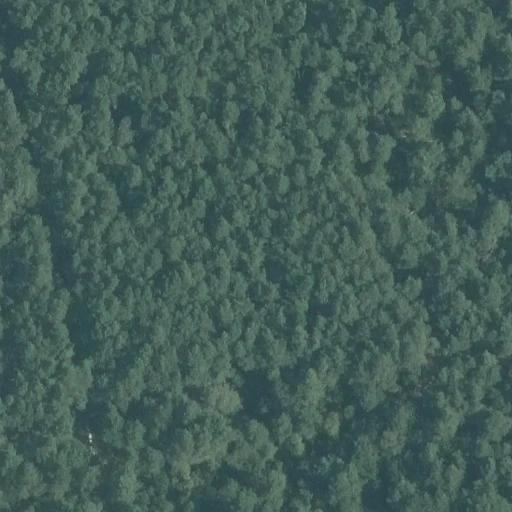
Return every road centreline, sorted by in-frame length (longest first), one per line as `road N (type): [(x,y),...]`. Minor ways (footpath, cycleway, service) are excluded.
road 1 (track): [(0,14),(123,511)]
road 2 (track): [(468,0),(443,511)]
road 3 (track): [(511,368),(110,461)]
